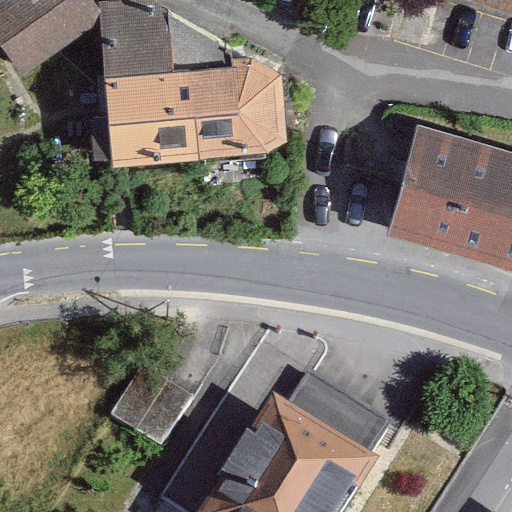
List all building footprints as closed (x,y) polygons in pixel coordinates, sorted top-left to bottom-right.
[(84,0),(0,0),(0,46),(20,75),(92,25),(101,161),(257,150),(282,130),(277,71),(253,53),(166,63),(161,13),(140,0),(110,0),(87,3),(84,0)] [(511,0),(454,0),(511,18),(511,0)] [(511,151),(411,121),(378,229),(511,270),(511,151)] [(99,419),(148,454),(185,401),(136,367),(99,419)] [(354,511),(402,431),(308,376),(282,421),(262,409),(202,511),(354,511)]
